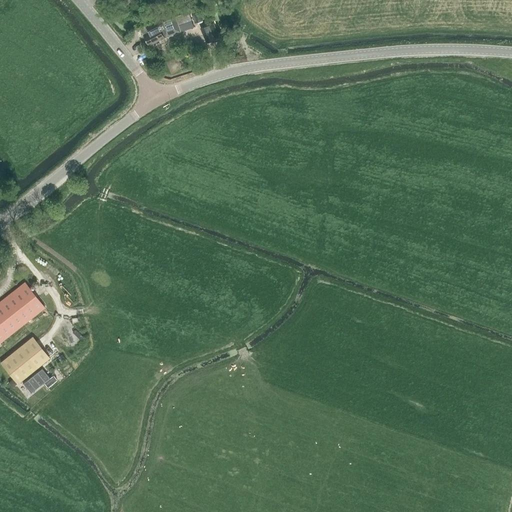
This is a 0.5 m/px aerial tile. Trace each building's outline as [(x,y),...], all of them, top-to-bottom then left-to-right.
[(196,22),(202,19),(199,10),(192,13),(196,22)] [(190,11),(171,18),(157,23),(156,21),(151,23),(150,22),(140,27),(141,30),(144,35),(150,46),(165,38),(159,27),(161,26),(165,37),(181,32),(179,27),(193,21),(190,11)] [(214,22),(202,27),(209,42),(220,38),(214,22)] [(0,342),(44,307),(24,281),(0,300),(0,342)] [(49,357),(32,336),(0,361),(17,383),(49,357)] [(42,368),(23,383),(30,393),(49,378),(42,368)]
